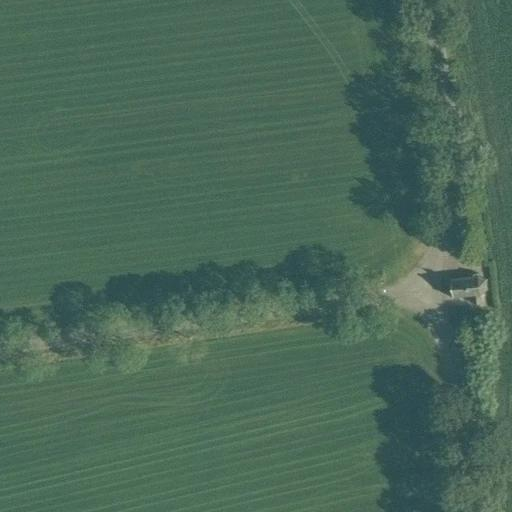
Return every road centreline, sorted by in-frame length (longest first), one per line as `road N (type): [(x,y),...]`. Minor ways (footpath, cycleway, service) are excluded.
road 1 (unclassified): [(0,347),(432,285)]
road 2 (unclassified): [(432,285),(454,161),(427,0)]
road 3 (unclassified): [(471,511),(464,406),(432,285)]
